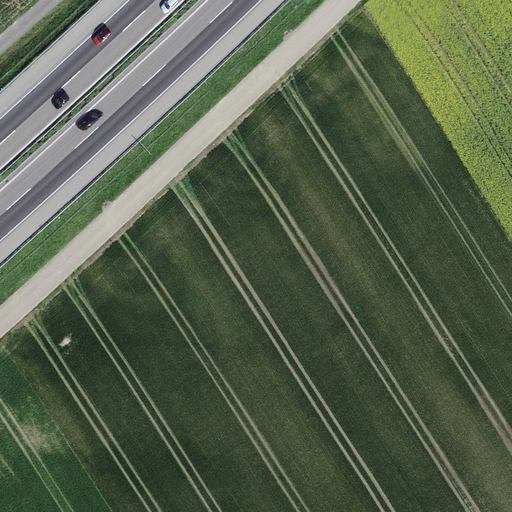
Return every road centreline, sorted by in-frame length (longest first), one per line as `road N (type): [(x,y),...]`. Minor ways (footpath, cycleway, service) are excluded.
road 1 (unclassified): [(0,413),(351,94),(397,0)]
road 2 (motorway): [(0,215),(233,0)]
road 3 (motorway): [(155,0),(0,143)]
